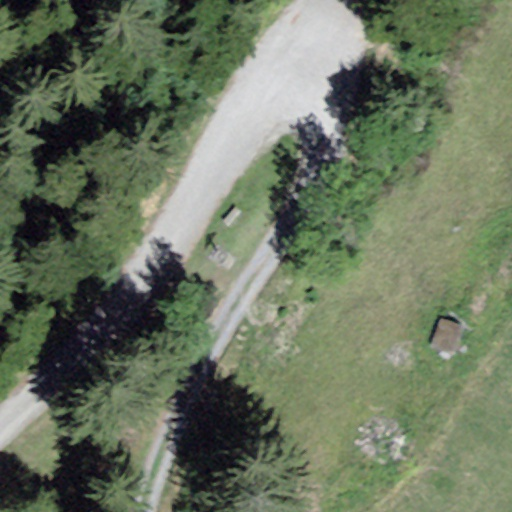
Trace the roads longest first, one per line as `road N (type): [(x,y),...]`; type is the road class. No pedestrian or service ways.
road 1 (unclassified): [(342,0),(278,101),(75,354),(0,426)]
road 2 (track): [(170,511),(317,257),(329,185),(313,134),(278,101)]
